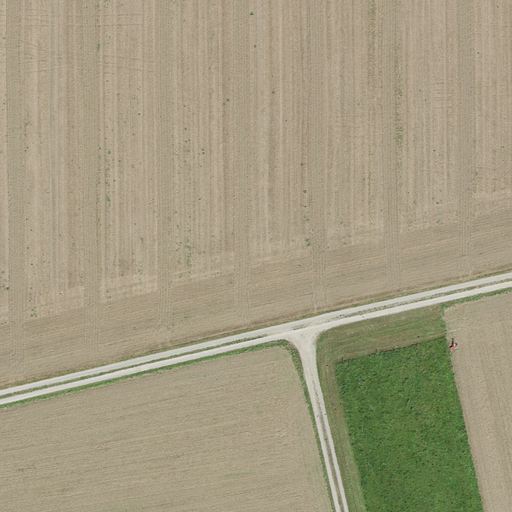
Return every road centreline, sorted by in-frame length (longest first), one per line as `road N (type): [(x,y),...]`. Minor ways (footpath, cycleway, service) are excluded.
road 1 (track): [(0,394),(511,278)]
road 2 (track): [(299,325),(339,511)]
